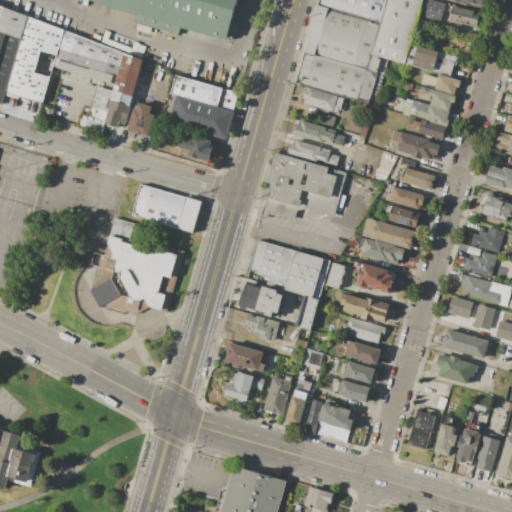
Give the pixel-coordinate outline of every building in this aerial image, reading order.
[(232,40),(215,36),(214,37),(181,27),(179,35),(134,22),(136,16),(103,7),(103,5),(85,0),(237,0),(232,20),(237,21),(232,40)] [(386,0),(380,22),(318,5),(319,0),(386,0)] [(371,54),(380,22),(386,0),(422,0),(410,44),(405,63),(388,59),(371,54)] [(433,13),(421,9),(423,0),(431,3),(430,8),(434,9),(433,13)] [(0,5),(27,16),(5,92),(2,103),(0,102),(0,5)] [(380,22),(371,54),(388,59),(384,74),(305,51),(318,5),(380,22)] [(453,5),(480,12),(476,27),(449,21),(453,5)] [(420,10),(433,13),(431,20),(418,17),(420,10)] [(27,16),(64,30),(53,67),(43,103),(5,92),(27,16)] [(138,24),(151,28),(150,33),(136,29),(138,24)] [(64,30),(124,52),(115,84),(53,67),(64,30)] [(405,63),(410,44),(458,57),(456,65),(454,64),(450,76),(405,63)] [(305,51),(384,74),(378,96),(371,94),(368,104),(296,83),(305,51)] [(124,52),(144,58),(124,124),(119,123),(117,129),(107,126),(108,124),(104,123),(113,91),(115,84),(124,52)] [(176,74),(238,92),(233,111),(170,93),(176,74)] [(460,81),(459,87),(456,86),(454,94),(435,88),(436,86),(423,82),(425,74),(438,78),(439,74),(460,81)] [(104,123),(101,134),(84,129),(84,127),(78,125),(81,114),(87,116),(96,86),(113,91),(104,123)] [(456,96),(454,102),(452,102),(449,110),(430,105),(433,96),(420,93),(422,86),(456,96)] [(343,98),(340,110),(338,110),(337,112),(304,103),(305,99),(303,98),(306,89),(308,89),(308,88),(338,96),(337,97),(343,98)] [(235,112),(226,140),(169,123),(177,95),(235,112)] [(449,110),(447,119),(449,120),(447,127),(428,121),(422,119),(403,114),(407,99),(413,100),(430,105),(449,110)] [(149,136),(127,130),(134,109),(137,110),(139,102),(152,106),(150,113),(155,114),(149,136)] [(374,109),(365,137),(360,135),(369,107),(374,109)] [(335,117),(332,127),(318,123),(320,113),(335,117)] [(503,131),(511,133),(511,115),(508,114),(503,131)] [(422,119),(428,121),(428,123),(446,128),(442,140),(406,129),(409,118),(421,122),(422,119)] [(294,135),(298,120),(336,130),(335,133),(332,142),(323,140),(322,143),(294,135)] [(395,129),(430,140),(430,141),(440,144),(437,155),(432,154),(431,158),(423,156),(422,159),(398,151),(400,143),(392,140),(395,129)] [(359,136),(358,141),(347,138),(349,132),(359,136)] [(499,132),(511,135),(511,154),(503,152),(503,151),(494,149),(496,140),(497,141),(499,132)] [(335,133),(344,136),(342,145),(332,143),(332,142),(335,133)] [(208,161),(188,155),(190,150),(179,147),(183,135),(193,138),(193,135),(211,140),(209,147),(212,148),(208,161)] [(289,154),(290,152),(288,151),(289,145),(292,146),(294,139),(330,149),(329,153),(339,156),(336,168),(326,165),(327,162),(318,160),(317,162),(289,154)] [(276,152),(346,173),(334,217),(305,209),(297,210),(295,220),(264,211),(268,197),(263,196),(276,152)] [(436,176),(432,190),(399,181),(403,166),(436,176)] [(511,170),(511,188),(507,187),(507,188),(502,187),(502,188),(485,183),(490,166),(503,170),(503,168),(511,170)] [(140,185),(201,201),(192,234),(132,217),(140,185)] [(423,195),(423,196),(424,197),(422,206),(420,205),(419,209),(386,200),(388,192),(392,193),(394,186),(423,195)] [(511,215),(508,215),(506,221),(483,214),(486,204),(485,204),(486,198),(484,197),(486,192),(494,194),(493,197),(498,198),(498,196),(506,199),(506,200),(508,201),(508,203),(511,204),(511,215)] [(416,228),(388,220),(390,213),(386,212),(388,205),(393,206),(393,205),(421,213),(416,228)] [(416,232),(411,249),(362,235),(367,217),(416,232)] [(115,218),(104,255),(94,252),(91,264),(101,267),(95,287),(90,290),(99,307),(104,304),(136,313),(149,307),(167,312),(185,250),(140,237),(143,226),(115,218)] [(504,231),(498,252),(470,244),(473,233),(479,235),(480,231),(488,233),(489,227),(504,231)] [(396,245),(395,247),(405,250),(402,260),(399,259),(397,264),(388,261),(388,262),(369,256),(370,252),(362,250),(366,238),(376,241),(376,240),(396,245)] [(330,260),(319,299),(306,295),(267,284),(269,276),(251,271),(259,240),(330,260)] [(491,277),(463,270),(466,258),(471,260),(473,255),(480,257),(482,252),(497,256),(491,277)] [(345,266),(338,289),(326,286),(333,262),(345,266)] [(363,263),(389,270),(388,274),(393,275),(391,280),(393,281),(392,287),(394,287),(391,294),(382,291),(383,290),(369,286),(368,289),(356,286),(363,263)] [(511,287),(506,306),(498,304),(498,303),(461,293),(463,287),(460,286),(461,281),(460,281),(462,274),(490,282),(491,281),(511,287)] [(246,283),(263,288),(263,286),(278,290),(278,293),(284,294),(279,313),(275,312),(273,317),(256,313),(256,310),(240,305),(246,283)] [(389,304),(384,322),(374,319),(373,322),(360,318),(361,315),(344,310),(344,309),(340,308),(344,292),(368,299),(368,298),(389,304)] [(319,299),(310,330),(297,326),(306,295),(319,299)] [(473,302),(469,318),(447,312),(452,296),(473,302)] [(479,304),(495,308),(489,330),(473,325),(479,304)] [(280,322),(274,342),(259,337),(260,333),(247,329),(247,327),(244,326),(247,314),(256,317),(257,315),(280,322)] [(351,317),(386,327),(384,334),(381,333),(378,343),(346,335),(351,317)] [(511,341),(495,337),(499,320),(511,323),(511,341)] [(483,359),(442,347),(447,328),(488,340),(483,359)] [(308,341),(302,361),(291,358),(297,338),(308,341)] [(381,349),(376,365),(345,355),(347,347),(343,346),(346,338),(381,349)] [(264,352),(261,363),(265,364),(263,371),(239,364),(238,368),(232,366),(233,362),(225,360),(228,351),(225,350),(227,343),(230,344),(231,342),(264,352)] [(301,363),(320,367),(323,352),(305,348),(301,363)] [(440,354),(450,357),(450,355),(460,358),(460,360),(478,366),(474,377),(470,376),(467,384),(439,375),(442,365),(437,364),(440,354)] [(375,369),(371,384),(344,376),(349,360),(375,369)] [(265,379),(262,390),(251,387),(247,401),(225,395),(226,394),(224,393),(226,386),(228,386),(229,383),(235,385),(239,371),(265,379)] [(282,415),(264,410),(274,376),(285,379),(287,375),(293,376),(282,415)] [(370,387),(366,403),(339,395),(339,394),(332,392),(336,378),(343,380),(343,379),(370,387)] [(312,382),(300,426),(285,422),(293,395),(294,395),(299,379),(312,382)] [(447,399),(444,409),(436,407),(439,396),(447,399)] [(319,420),(315,434),(303,430),(312,399),(323,402),(320,412),(321,412),(319,420)] [(346,442),(318,434),(321,421),(319,420),(321,412),(323,404),(325,404),(326,401),(352,409),(351,412),(354,413),(346,442)] [(474,412),(472,420),(466,419),(468,410),(474,412)] [(417,411),(436,416),(426,450),(407,444),(417,411)] [(458,435),(455,446),(453,446),(450,456),(446,454),(445,456),(434,453),(443,423),(455,427),(453,434),(458,435)] [(481,434),(476,452),(475,452),(472,464),(463,462),(462,464),(455,462),(456,460),(454,459),(461,435),(463,436),(465,428),(479,432),(478,433),(481,434)] [(0,446),(1,447),(6,431),(26,437),(22,448),(40,453),(31,487),(9,481),(7,489),(0,486),(0,446)] [(501,441),(492,471),(475,466),(483,436),(501,441)] [(507,436),(511,437),(511,482),(495,477),(507,436)] [(233,465),(286,480),(277,511),(214,511),(221,490),(226,491),(233,465)] [(327,511),(311,511),(312,507),(305,505),(310,486),(333,493),(333,494),(334,494),(332,503),(330,503),(327,511)] [(302,505),(301,511),(289,508),(291,502),(302,505)]
